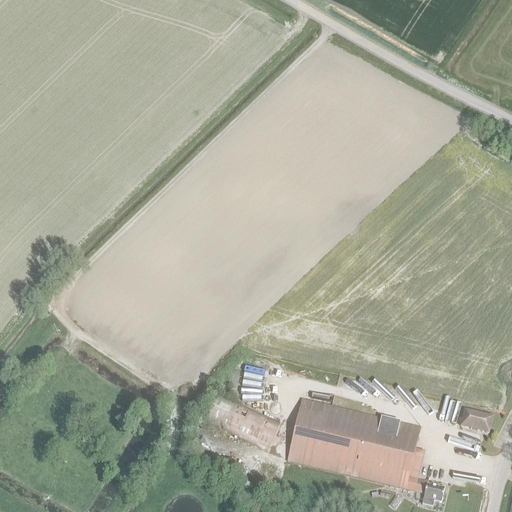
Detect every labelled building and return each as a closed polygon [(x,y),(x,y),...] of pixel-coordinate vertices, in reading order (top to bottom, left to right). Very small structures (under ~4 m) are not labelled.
[(280,425),(215,395),(202,422),(267,453),(280,425)] [(433,502),(441,504),(444,489),(427,485),(428,483),(416,481),(423,453),(416,451),(415,450),(418,438),(420,433),(420,429),(420,428),(301,400),(287,463),(424,495),(423,499),(422,505),(431,507),(433,502)] [(461,428),(464,429),(487,434),(488,435),(488,434),(489,434),(492,418),(465,411),(464,411),(464,412),(460,427),(460,428),(461,428)] [(465,430),(463,438),(480,443),(482,435),(465,430)] [(332,508),(340,505),(336,495),(328,498),(332,508)]
